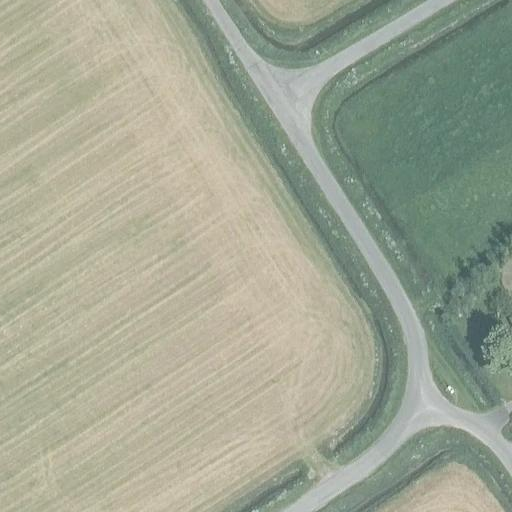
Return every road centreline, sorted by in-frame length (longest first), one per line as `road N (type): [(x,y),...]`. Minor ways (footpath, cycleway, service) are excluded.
road 1 (unclassified): [(414,403),(417,366),(399,301),(274,99)]
road 2 (unclassified): [(274,99),(439,0)]
road 3 (unclassified): [(292,511),(392,439),(414,403)]
road 4 (unclassified): [(511,466),(487,427),(414,403)]
